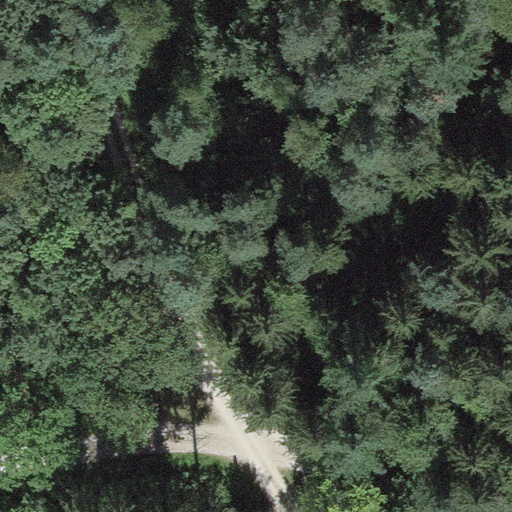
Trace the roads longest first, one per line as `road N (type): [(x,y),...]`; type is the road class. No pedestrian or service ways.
road 1 (track): [(289,511),(178,314),(72,0)]
road 2 (track): [(511,508),(409,492),(306,456),(234,415),(0,461)]
